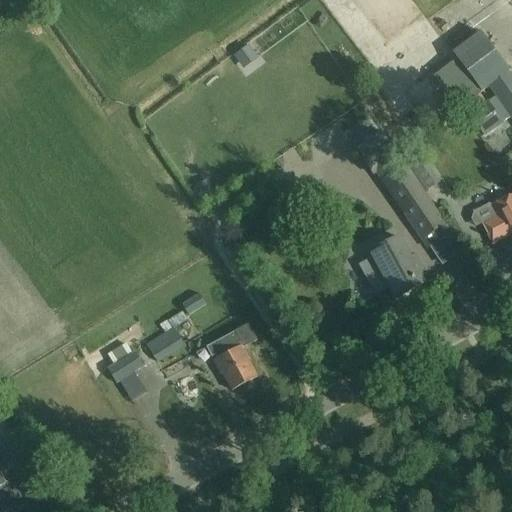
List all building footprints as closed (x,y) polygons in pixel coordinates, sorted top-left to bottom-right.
[(382,0),(383,8),(406,7),(405,0),(382,0)] [(508,73),(510,72),(481,32),(451,54),(455,60),(479,92),(480,94),(488,88),(508,73)] [(235,55),(242,64),(253,56),(246,46),(235,55)] [(433,77),(457,109),(460,107),(479,92),(455,60),(433,77)] [(509,118),(511,121),(511,77),(508,73),(488,88),(494,97),(509,118)] [(466,115),(467,114),(485,101),(480,94),(479,92),(460,107),(466,115)] [(485,101),(467,114),(484,137),(509,118),(494,97),(488,102),(487,100),(485,101)] [(116,127),(120,148),(131,146),(127,125),(116,127)] [(377,173),(384,185),(422,241),(446,225),(435,209),(445,202),(432,183),(430,185),(416,164),(409,168),(385,132),(356,151),(373,176),(377,173)] [(158,158),(147,164),(158,184),(169,179),(158,158)] [(493,244),(508,237),(511,243),(511,242),(511,196),(493,207),(489,205),(474,212),(472,219),(480,235),(484,236),(487,234),(493,244)] [(372,258),(358,266),(376,297),(390,290),(395,300),(428,282),(414,257),(410,260),(399,239),(370,254),(372,258)] [(189,316),(206,305),(199,294),(182,305),(189,316)] [(160,325),(165,334),(146,347),(158,364),(185,346),(173,329),(187,321),(182,312),(160,325)] [(248,326),(235,333),(207,348),(212,358),(215,356),(217,360),(214,361),(222,376),(223,375),(232,391),(257,378),(248,361),(250,360),(243,348),(256,341),(248,326)] [(135,353),(107,371),(116,385),(144,367),(135,353)] [(173,396),(194,386),(188,374),(168,384),(173,396)] [(15,503),(12,498),(20,494),(12,480),(27,471),(9,441),(0,446),(0,505),(11,499),(14,504),(15,503)]
